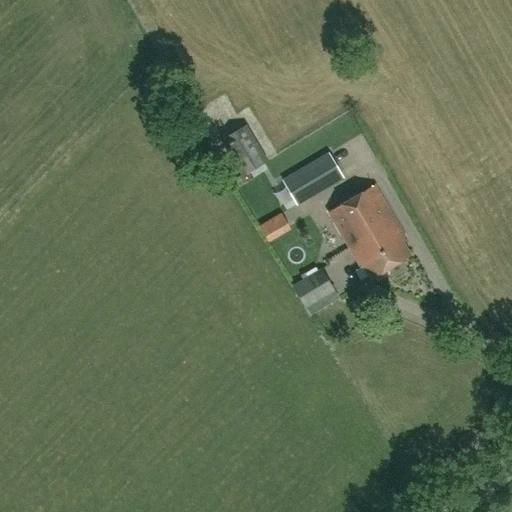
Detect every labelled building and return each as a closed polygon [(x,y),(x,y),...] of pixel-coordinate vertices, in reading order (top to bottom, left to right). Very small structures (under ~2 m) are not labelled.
[(243,176),(268,161),(247,125),(222,140),(243,176)] [(343,178),(330,156),(284,183),(297,205),(343,178)] [(370,279),(390,267),(410,256),(402,241),(404,240),(373,186),(328,212),(359,266),(361,265),(370,279)] [(288,215),(264,226),(271,242),(295,232),(288,215)] [(321,269),(293,286),(305,308),(334,291),(321,269)]
